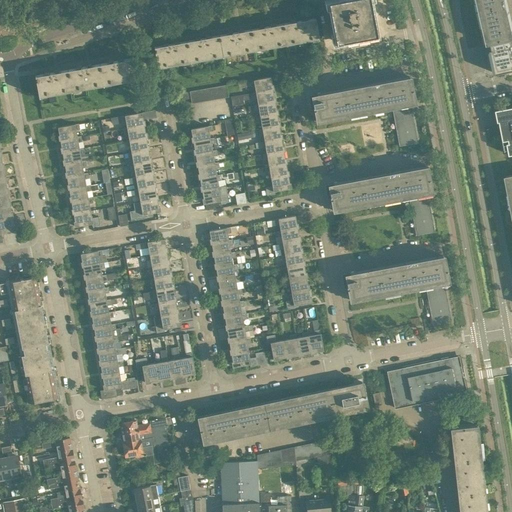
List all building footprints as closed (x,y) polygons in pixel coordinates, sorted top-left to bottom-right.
[(345,0),(346,0),(333,3),(336,20),(333,21),(336,38),(369,32),(372,25),(366,0),(345,0)] [(511,38),(511,31),(504,0),(478,0),(489,44),(491,44),(511,38)] [(319,39),(315,17),(154,46),(158,68),(319,39)] [(511,68),(511,38),(491,44),(494,54),(492,54),(494,62),(495,61),(498,71),(511,68)] [(136,79),(132,57),(35,75),(39,97),(136,79)] [(271,77),(254,80),(250,81),(251,86),(255,85),(256,92),(256,93),(273,90),(271,77)] [(392,108),(410,104),(415,104),(416,104),(411,77),(410,77),(410,78),(321,94),(321,95),(311,97),(316,120),(390,106),(390,108),(392,108)] [(225,85),(219,86),(221,98),(227,97),(225,85)] [(219,86),(213,87),(215,99),(221,98),(219,86)] [(213,87),(207,88),(209,100),(215,99),(213,87)] [(207,88),(201,89),(203,101),(209,100),(207,88)] [(201,89),(195,90),(197,102),(203,101),(201,89)] [(195,90),(189,92),(191,103),(197,102),(195,90)] [(256,92),(252,93),(242,95),(242,93),(231,96),(232,103),(243,101),(243,100),(253,98),(257,98),(258,105),(275,102),(273,90),(256,93),(256,92)] [(188,92),(177,94),(178,100),(189,98),(188,92)] [(275,102),(258,105),(251,107),(251,111),(255,110),(255,111),(259,110),(260,117),(277,114),(275,102)] [(412,117),(410,104),(392,108),(394,121),(412,117)] [(511,106),(496,110),(498,122),(500,121),(504,141),(509,140),(510,143),(507,143),(510,155),(511,154),(511,106)] [(142,112),(121,116),(115,117),(116,123),(122,122),(122,121),(126,120),(127,128),(144,125),(142,112)] [(260,117),(256,118),(253,119),(254,124),(261,122),(262,129),(263,129),(279,127),(277,114),(260,117)] [(415,130),(412,117),(394,121),(396,133),(415,130)] [(79,124),(58,127),(60,140),(77,137),(77,136),(76,129),(80,129),(79,124)] [(127,128),(123,128),(124,134),(128,133),(129,140),(146,137),(144,125),(127,128)] [(212,125),(208,126),(191,129),(193,142),(210,139),(210,138),(209,131),(213,130),(212,125)] [(263,129),(262,129),(259,130),(260,135),(263,134),(265,141),(265,142),(281,139),(279,127),(263,129)] [(251,131),(237,134),(239,140),(258,136),(258,135),(260,135),(259,130),(251,132),(251,131)] [(417,143),(415,130),(396,133),(399,146),(417,143)] [(77,137),(60,140),(63,152),(79,149),(78,142),(90,139),(90,135),(81,137),(81,136),(77,136),(77,137)] [(148,149),(146,137),(129,140),(125,141),(126,146),(130,145),(132,152),(148,149)] [(214,138),(210,138),(210,139),(193,142),(196,154),(212,151),(211,144),(215,143),(214,138)] [(265,142),(265,141),(255,143),(256,148),(266,147),(267,154),(283,151),(281,139),(265,142)] [(83,148),(79,149),(63,152),(65,164),(82,161),(81,161),(80,154),(84,153),(83,148)] [(132,153),(132,152),(128,153),(128,154),(123,155),(124,159),(132,158),(134,165),(150,162),(148,150),(132,153)] [(212,151),(196,154),(198,166),(214,163),(213,156),(217,155),(216,150),(212,151)] [(267,154),(263,154),(264,160),(268,159),(269,166),(286,163),(283,151),(267,154)] [(82,161),(65,164),(67,177),(84,174),(84,173),(82,166),(86,166),(85,160),(81,161),(82,161)] [(150,162),(134,165),(130,165),(130,166),(124,167),(124,170),(131,169),(131,171),(135,170),(136,177),(153,174),(150,162)] [(218,162),(214,163),(198,166),(200,179),(217,176),(217,175),(215,168),(219,168),(218,162)] [(269,166),(265,167),(266,172),(270,171),(271,179),(288,176),(286,163),(269,166)] [(408,197),(427,194),(432,193),(433,193),(428,167),(427,167),(337,184),(337,185),(328,186),(332,210),(407,196),(407,198),(408,197)] [(84,174),(67,177),(69,189),(86,186),(85,179),(88,178),(88,173),(84,173),(84,174)] [(136,177),(132,178),(133,183),(137,182),(138,189),(155,187),(153,174),(136,177)] [(220,175),(217,175),(217,176),(200,179),(202,191),(219,188),(217,180),(221,180),(220,175)] [(271,179),(273,186),(266,188),(267,196),(274,194),(274,191),(290,188),(288,176),(271,179)] [(90,185),(86,186),(69,189),(71,201),(88,198),(87,191),(91,190),(90,185)] [(138,189),(134,190),(135,194),(135,195),(139,194),(140,201),(140,202),(157,199),(155,187),(138,189)] [(226,187),(219,188),(202,191),(204,203),(221,200),(221,203),(228,202),(226,187)] [(0,193),(0,206),(10,205),(7,193),(0,193)] [(429,206),(427,194),(408,197),(411,210),(429,206)] [(88,198),(71,201),(74,214),(90,210),(89,203),(93,202),(92,197),(88,198)] [(140,202),(140,201),(133,202),(135,210),(130,211),(131,219),(144,217),(143,214),(147,213),(156,212),(159,211),(157,199),(140,202)] [(0,206),(0,219),(12,217),(10,205),(0,206)] [(107,207),(109,220),(116,219),(114,206),(107,207)] [(431,219),(429,206),(411,210),(413,222),(431,219)] [(90,210),(74,214),(76,226),(92,223),(93,225),(100,224),(98,217),(92,218),(90,210)] [(295,215),(278,218),(274,219),(275,224),(279,224),(280,231),(280,232),(297,228),(295,215)] [(0,242),(2,242),(1,232),(14,229),(12,217),(0,219),(0,242)] [(434,232),(431,219),(413,222),(415,235),(434,232)] [(230,227),(226,228),(209,231),(211,244),(228,241),(228,240),(227,233),(231,233),(230,227)] [(280,232),(280,231),(277,231),(277,237),(281,236),(283,243),(283,244),(300,241),(297,228),(280,232)] [(164,239),(143,243),(137,244),(138,249),(148,247),(150,254),(150,255),(166,252),(164,239)] [(232,240),(228,240),(228,241),(211,244),(214,256),(230,253),(229,246),(233,245),(232,240)] [(302,253),(300,241),(283,244),(283,243),(279,244),(280,249),(284,248),(285,255),(285,256),(302,253)] [(108,249),(97,251),(81,254),(83,267),(100,264),(98,256),(109,255),(108,249)] [(150,255),(150,254),(146,255),(147,260),(150,259),(152,266),(152,267),(169,264),(166,252),(150,255)] [(230,253),(214,256),(216,268),(232,265),(231,258),(235,257),(234,253),(234,252),(230,253)] [(285,256),(285,255),(281,256),(282,261),(286,260),(287,267),(287,268),(304,265),(302,253),(285,256)] [(425,287),(444,283),(449,283),(444,256),(353,273),(353,274),(344,276),(348,299),(423,285),(424,287),(425,287)] [(103,263),(100,264),(83,267),(85,279),(102,276),(101,269),(104,268),(103,263)] [(152,267),(152,266),(148,267),(149,272),(153,272),(154,279),(171,276),(169,264),(152,267)] [(232,265),(216,268),(218,281),(235,278),(235,277),(233,270),(237,269),(236,264),(232,265)] [(287,268),(287,267),(283,268),(284,273),(288,273),(289,280),(306,277),(304,265),(287,268)] [(102,276),(85,279),(87,291),(104,288),(103,281),(114,279),(113,273),(102,276)] [(171,276),(154,279),(150,279),(151,285),(155,284),(156,291),(156,292),(173,289),(171,276)] [(239,276),(235,277),(235,278),(218,281),(220,293),(237,290),(237,289),(236,282),(240,282),(239,276)] [(9,282),(11,292),(22,349),(24,348),(25,355),(21,355),(31,403),(57,398),(48,350),(46,351),(44,344),(48,344),(35,277),(23,279),(22,277),(16,279),(16,281),(9,282)] [(289,280),(286,281),(286,286),(290,285),(292,293),(309,290),(306,277),(289,280)] [(11,292),(9,282),(0,283),(0,293),(0,294),(11,292)] [(446,296),(444,283),(425,287),(427,300),(446,296)] [(109,292),(108,287),(104,288),(87,291),(90,303),(106,301),(106,300),(105,293),(109,292)] [(156,292),(156,291),(152,292),(153,297),(157,296),(158,303),(158,304),(175,301),(173,289),(156,292)] [(241,289),(237,289),(237,290),(220,293),(223,305),(239,302),(239,301),(238,295),(242,294),(241,289)] [(292,293),(293,300),(286,301),(287,309),(295,307),(294,305),(311,302),(309,290),(292,293)] [(153,300),(151,293),(142,295),(143,302),(153,300)] [(448,308),(446,296),(427,300),(430,312),(448,308)] [(116,298),(106,300),(106,301),(90,303),(92,316),(109,313),(107,305),(117,303),(116,298)] [(158,304),(158,303),(154,304),(155,309),(159,308),(161,316),(178,313),(175,301),(158,304)] [(243,301),(239,301),(239,302),(223,305),(225,317),(241,314),(240,307),(244,306),(243,301)] [(448,308),(430,312),(432,325),(451,321),(448,308)] [(192,310),(179,311),(180,319),(192,319),(192,310)] [(112,312),(109,313),(92,316),(94,328),(111,325),(109,318),(113,317),(112,312)] [(161,316),(162,324),(155,325),(157,333),(164,331),(163,329),(180,326),(178,313),(161,316)] [(241,314),(225,317),(227,329),(244,326),(243,326),(242,319),(246,318),(245,313),(241,314)] [(111,325),(94,328),(96,341),(113,338),(113,337),(112,330),(125,328),(124,322),(111,325)] [(315,335),(308,336),(307,336),(310,353),(323,351),(319,324),(313,325),(315,335)] [(247,325),(243,326),(244,326),(227,329),(229,342),(246,339),(246,338),(244,331),(248,331),(247,325)] [(303,337),(296,338),(295,338),(298,355),(310,353),(307,336),(308,336),(307,332),(302,333),(303,337)] [(290,339),(283,340),(286,357),(298,355),(295,338),(296,338),(295,334),(289,335),(290,339)] [(283,340),(276,342),(274,335),(266,337),(268,344),(271,343),(274,360),(286,357),(283,340)] [(113,338),(96,341),(98,353),(115,350),(115,349),(114,342),(122,341),(121,336),(113,337),(113,338)] [(143,348),(151,347),(150,338),(134,341),(136,350),(143,349),(143,348)] [(246,339),(229,342),(232,354),(248,351),(247,344),(251,343),(250,338),(246,338),(246,339)] [(6,346),(0,348),(3,361),(9,360),(6,346)] [(125,348),(115,349),(115,350),(98,353),(101,365),(117,362),(116,355),(126,353),(125,348)] [(249,359),(248,351),(232,354),(234,367),(250,364),(250,367),(266,364),(264,352),(256,353),(256,357),(249,359)] [(187,358),(180,359),(179,359),(182,376),(195,374),(191,353),(186,354),(187,358)] [(174,360),(167,361),(167,357),(161,358),(162,362),(167,361),(170,378),(182,376),(179,359),(180,359),(179,355),(174,356),(174,360)] [(395,408),(421,402),(466,393),(458,357),(387,372),(395,408)] [(154,363),(147,365),(146,358),(135,360),(136,367),(142,366),(145,382),(157,380),(154,363)] [(121,361),(117,362),(101,365),(103,378),(119,375),(118,367),(122,366),(121,361)] [(162,362),(154,363),(157,380),(170,378),(167,361),(162,362)] [(103,378),(105,390),(100,391),(102,398),(123,394),(122,389),(136,387),(134,378),(125,379),(124,374),(119,375),(103,378)] [(202,441),(208,439),(211,439),(212,440),(368,407),(363,382),(197,417),(202,441)] [(379,392),(372,393),(375,405),(382,404),(379,392)] [(149,420),(150,423),(137,425),(136,420),(120,423),(122,432),(164,425),(166,425),(165,417),(149,420)] [(164,425),(122,432),(124,442),(123,442),(124,451),(144,447),(156,444),(167,443),(164,425)] [(485,511),(476,425),(451,428),(460,511),(485,511)] [(69,438),(55,440),(42,443),(43,449),(56,446),(57,452),(72,449),(69,438)] [(331,453),(330,439),(318,441),(320,455),(331,453)] [(159,462),(156,444),(144,447),(124,451),(125,456),(135,454),(136,457),(152,454),(154,463),(159,462)] [(295,464),(294,446),(287,448),(289,465),(295,464)] [(57,452),(58,457),(42,460),(43,465),(59,462),(74,459),(72,449),(57,452)] [(17,455),(12,456),(12,452),(7,453),(8,457),(12,477),(21,475),(17,455)] [(270,468),(269,452),(256,455),(257,460),(257,470),(270,468)] [(8,457),(0,458),(0,466),(2,479),(12,477),(8,457)] [(75,468),(74,459),(59,462),(43,465),(44,470),(60,467),(61,471),(75,468)] [(257,470),(257,460),(220,462),(221,511),(258,511),(259,506),(268,505),(269,505),(268,493),(258,493),(257,476),(257,470)] [(61,471),(62,477),(46,480),(47,484),(63,481),(77,478),(75,468),(61,471)] [(174,478),(173,478),(174,485),(179,484),(180,491),(190,489),(188,475),(180,477),(174,478)] [(419,478),(420,483),(421,489),(433,486),(431,475),(419,478)] [(354,477),(354,485),(363,484),(362,476),(354,477)] [(354,477),(333,478),(335,499),(342,499),(342,495),(347,495),(346,506),(344,506),(343,511),(345,511),(344,511),(353,511),(355,495),(355,494),(354,477)] [(63,481),(47,484),(48,489),(63,486),(64,491),(79,488),(77,478),(63,481)] [(406,481),(398,483),(401,495),(409,494),(406,481)] [(156,484),(134,488),(131,489),(132,495),(135,494),(136,499),(158,495),(156,484)] [(64,491),(65,496),(50,499),(51,504),(66,501),(81,498),(79,488),(64,491)] [(190,489),(180,491),(181,497),(178,498),(179,502),(192,499),(190,489)] [(136,499),(136,504),(134,505),(135,510),(160,506),(158,495),(136,499)] [(277,505),(269,505),(268,505),(267,511),(286,511),(286,508),(291,508),(290,495),(276,496),(277,505)] [(355,495),(353,511),(367,511),(368,507),(362,507),(363,495),(355,495)] [(317,500),(318,511),(330,511),(329,496),(326,496),(326,499),(317,500)] [(26,511),(26,510),(25,510),(24,506),(25,506),(25,503),(24,503),(23,498),(3,502),(4,506),(4,507),(4,511),(26,511)] [(66,501),(51,504),(52,509),(67,506),(68,511),(83,508),(81,498),(66,501)] [(318,511),(317,500),(308,500),(308,498),(305,498),(306,511),(318,511)] [(192,511),(193,500),(192,499),(179,502),(180,506),(183,505),(183,511),(192,511)]
